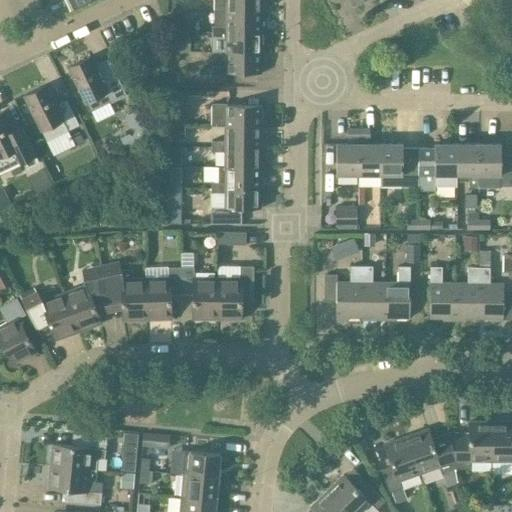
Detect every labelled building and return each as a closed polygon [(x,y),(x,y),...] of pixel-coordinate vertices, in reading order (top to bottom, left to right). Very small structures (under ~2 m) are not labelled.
[(66,0),(71,11),(92,1),(94,0),(66,0)] [(214,0),(214,11),(226,11),(263,12),(262,0),(214,0)] [(226,11),(226,26),(226,32),(263,32),(263,12),(226,11)] [(212,37),(212,52),(226,52),(263,52),(263,32),(226,32),(226,26),(219,26),(219,38),(212,37)] [(149,74),(160,69),(149,47),(139,51),(149,74)] [(263,52),(226,52),(226,67),(212,67),(212,74),(227,74),(227,73),(263,73),(263,52)] [(102,54),(91,59),(90,57),(68,67),(86,103),(91,113),(123,97),(102,54)] [(46,85),(24,95),(46,141),(54,155),(75,145),(68,130),(79,125),(68,103),(57,108),(56,105),(46,85)] [(212,104),(212,112),(212,126),(225,126),(262,126),(262,105),(227,105),(227,104),(212,104)] [(0,113),(0,172),(22,161),(26,169),(39,162),(22,128),(11,133),(2,113),(0,113)] [(225,126),(225,141),(225,147),(262,147),(262,126),(225,126)] [(358,175),(358,129),(347,129),(347,138),(348,138),(348,144),(336,144),(336,175),(358,175)] [(358,129),(358,175),(379,175),(380,175),(380,144),(359,144),(359,138),(370,138),(370,129),(358,129)] [(225,167),(262,167),(262,147),(225,147),(225,141),(218,141),(218,153),(225,153),(225,167)] [(379,175),(379,187),(417,187),(418,187),(419,148),(403,148),(403,144),(380,144),(380,175),(379,175)] [(418,187),(418,191),(435,191),(435,187),(457,187),(457,175),(457,144),(435,144),(435,148),(419,148),(418,187)] [(457,175),(469,175),(469,187),(478,187),(478,144),(457,144),(457,175)] [(501,144),(478,144),(478,187),(486,187),(500,186),(511,186),(511,156),(501,156),(501,152),(501,144)] [(262,167),(225,167),(218,167),(218,182),(225,182),(225,187),(262,187),(262,167)] [(170,176),(170,186),(181,187),(181,176),(170,176)] [(225,182),(218,182),(218,193),(225,193),(225,208),(211,208),(211,224),(241,224),(241,209),(262,209),(262,187),(225,187),(225,182)] [(165,187),(164,223),(180,223),(181,187),(165,187)] [(335,227),(357,227),(357,205),(335,206),(335,227)] [(418,220),(407,220),(407,229),(418,229),(418,220)] [(430,220),(418,220),(418,229),(442,229),(442,222),(430,222),(430,220)] [(467,220),(467,229),(478,229),(478,220),(467,220)] [(478,220),(478,229),(490,229),(490,220),(478,220)] [(217,244),(245,244),(245,232),(217,232),(217,244)] [(358,251),(354,240),(343,244),(347,255),(358,251)] [(420,263),(420,244),(407,244),(407,263),(420,263)] [(491,251),(479,251),(479,267),(490,267),(491,251)] [(511,253),(501,253),(501,270),(511,270),(511,253)] [(147,318),(145,278),(133,279),(133,270),(120,270),(119,263),(101,266),(102,270),(110,313),(123,310),(123,321),(137,321),(137,319),(147,318)] [(0,267),(0,289),(11,283),(3,266),(0,267)] [(181,267),(182,295),(193,295),(193,320),(207,320),(207,318),(217,318),(217,278),(195,278),(194,266),(181,267)] [(217,278),(217,318),(227,318),(227,320),(241,320),(241,300),(253,300),(254,266),(240,266),(240,278),(217,278)] [(361,317),(361,266),(350,266),(350,282),(337,282),(337,275),(325,275),(325,301),(337,301),(336,317),(361,317)] [(361,266),(361,317),(385,317),(385,282),(373,282),(373,266),(361,266)] [(385,282),(385,317),(410,318),(410,267),(398,266),(398,282),(385,282)] [(145,278),(147,318),(157,318),(157,320),(171,320),(170,295),(182,295),(181,267),(168,267),(168,277),(145,278)] [(454,318),(455,283),(442,283),(442,267),(430,267),(430,318),(454,318)] [(455,283),(454,318),(478,318),(479,267),(468,267),(468,283),(455,283)] [(479,267),(478,318),(503,319),(504,283),(490,283),(490,267),(479,267)] [(64,293),(78,330),(87,327),(88,329),(101,324),(98,315),(110,313),(102,270),(84,274),(85,285),(64,293)] [(21,299),(41,337),(52,331),(56,341),(69,336),(68,334),(78,330),(64,293),(42,301),(36,291),(21,299)] [(8,322),(0,326),(0,350),(5,348),(14,365),(36,352),(18,318),(25,314),(16,299),(0,308),(2,312),(8,322)] [(450,432),(449,433),(452,445),(456,469),(456,470),(470,469),(470,462),(479,462),(482,466),(487,466),(490,462),(492,462),(492,422),(469,422),(469,433),(450,432)] [(511,422),(492,422),(492,462),(511,461),(511,422)] [(406,436),(420,474),(440,467),(442,474),(455,470),(456,470),(452,445),(449,433),(431,439),(428,429),(406,436)] [(142,447),(169,449),(170,435),(143,433),(142,447)] [(73,434),(72,446),(53,444),(51,466),(96,470),(97,457),(105,458),(106,450),(107,437),(73,434)] [(393,466),(381,470),(389,493),(393,491),(401,489),(399,481),(420,474),(406,436),(385,444),(393,466)] [(182,474),(218,477),(220,454),(184,451),(182,474)] [(140,470),(149,471),(150,459),(141,458),(140,470)] [(96,470),(51,466),(49,488),(67,490),(66,503),(100,505),(102,482),(95,482),(96,470)] [(149,471),(140,470),(139,483),(148,484),(149,471)] [(180,497),(216,500),(218,477),(182,474),(180,497)] [(343,475),(327,491),(347,511),(372,511),(376,509),(384,500),(367,483),(359,491),(343,475)] [(347,511),(327,491),(311,507),(315,511),(347,511)] [(178,511),(214,511),(216,500),(180,497),(178,511)] [(136,511),(144,511),(146,504),(137,503),(136,511)]
